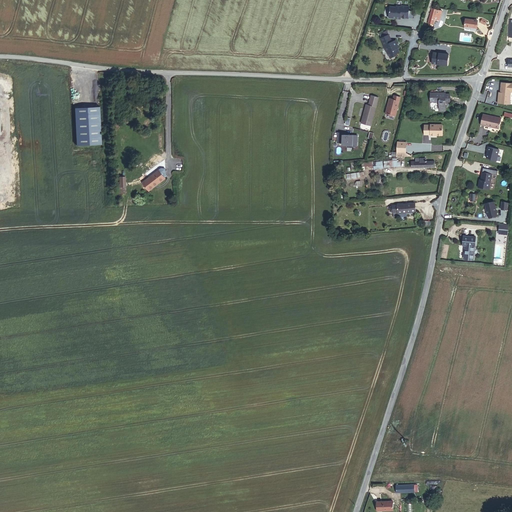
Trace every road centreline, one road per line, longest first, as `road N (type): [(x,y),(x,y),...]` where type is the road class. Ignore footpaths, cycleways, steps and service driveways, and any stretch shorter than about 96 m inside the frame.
road 1 (unclassified): [(0,56),(145,72),(480,78)]
road 2 (unclassified): [(356,511),(421,307),(480,78)]
